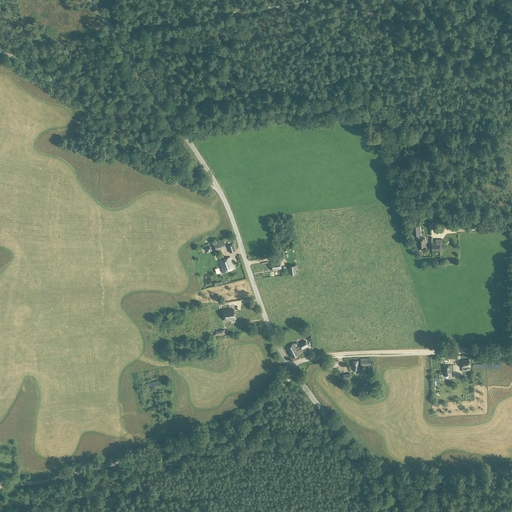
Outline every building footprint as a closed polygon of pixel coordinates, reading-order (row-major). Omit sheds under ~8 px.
[(421,236),(420,226),(413,227),(413,236),(418,236),(418,240),(418,249),(426,248),(425,239),(420,240),(420,236),(421,236)] [(214,244),(216,250),(226,247),(223,240),(214,244)] [(227,244),(229,253),(230,252),(230,253),(236,252),(235,251),(236,250),(234,242),(227,244)] [(432,242),(432,251),(441,251),(440,244),(437,244),(437,242),(432,242)] [(230,257),(219,261),(223,273),(234,269),(230,257)] [(281,269),(280,263),(271,264),(272,271),(281,269)] [(298,265),(289,266),(290,275),(297,274),(296,271),(298,270),(298,265)] [(231,320),(235,319),(234,309),(229,310),(224,311),(225,321),(231,320)] [(210,320),(192,323),(195,336),(212,333),(210,320)] [(294,343),(286,347),(292,358),(300,354),(298,352),(308,346),(305,341),(299,344),(300,346),(296,347),(294,343)] [(359,361),(352,362),(353,371),(359,371),(359,364),(361,364),(361,365),(371,365),(371,359),(360,360),(360,362),(359,362),(359,361)] [(452,375),(451,366),(443,366),(444,376),(452,375)]
